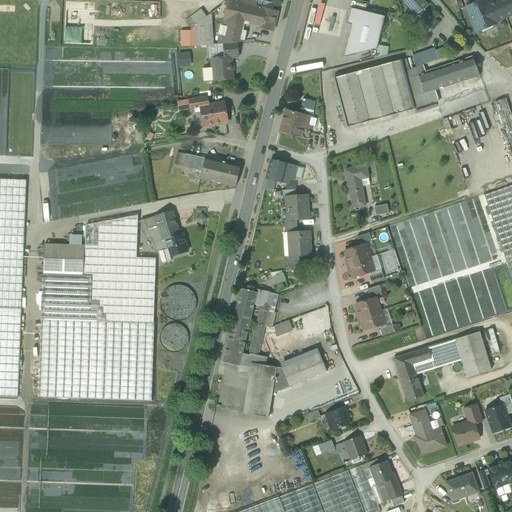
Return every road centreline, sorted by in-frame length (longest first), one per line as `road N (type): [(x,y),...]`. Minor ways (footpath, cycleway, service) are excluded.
road 1 (residential): [(260,148),(319,161),(342,339),(415,469),(429,473),(511,444)]
road 2 (primary): [(172,511),(260,148)]
road 3 (unknown): [(39,168),(45,0)]
road 4 (primary): [(260,148),(298,0)]
